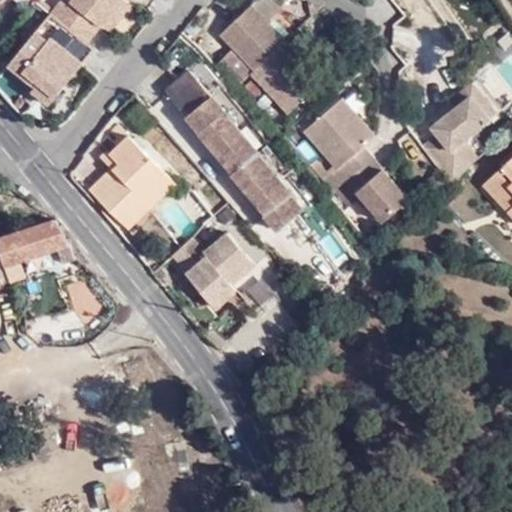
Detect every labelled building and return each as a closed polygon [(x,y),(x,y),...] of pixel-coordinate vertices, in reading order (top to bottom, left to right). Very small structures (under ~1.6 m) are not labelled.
[(0,0),(0,8),(9,0),(0,0)] [(51,39),(39,28),(12,62),(38,85),(35,89),(52,102),(87,62),(79,56),(90,42),(102,27),(122,0),(71,0),(70,1),(68,0),(61,0),(52,12),(66,22),(51,39)] [(132,4),(128,0),(122,0),(102,27),(110,33),(132,4)] [(255,2),(224,29),(256,67),(253,70),(289,110),(318,84),(281,44),(287,38),(255,2)] [(52,12),(39,28),(51,39),(66,22),(52,12)] [(98,48),(90,42),(79,56),(87,62),(98,48)] [(232,46),(216,61),(236,84),(251,68),(232,46)] [(198,65),(173,85),(190,105),(215,85),(198,65)] [(218,91),(194,111),(237,165),(236,168),(269,210),(270,212),(282,227),(307,207),(294,191),(295,188),(266,151),(267,148),(218,91)] [(404,200),(369,159),(359,166),(349,155),(358,147),(370,135),(337,98),(301,131),(331,167),(328,171),(349,196),(354,194),(379,222),(404,200)] [(493,98),(478,106),(487,122),(501,114),(493,98)] [(433,139),(419,151),(447,188),(475,163),(460,146),(487,122),(468,100),(428,134),(433,139)] [(123,215),(169,167),(132,131),(107,155),(116,165),(94,185),(123,215)] [(359,166),(369,159),(358,147),(349,155),(359,166)] [(511,158),(484,182),(511,212),(511,158)] [(178,177),(169,167),(123,215),(132,223),(178,177)] [(55,218),(54,218),(0,235),(0,269),(4,282),(19,277),(15,260),(50,247),(57,265),(73,260),(68,242),(60,221),(55,218)] [(196,237),(173,255),(215,310),(240,291),(231,281),(253,263),(229,232),(206,250),(196,237)] [(260,278),(244,292),(277,329),(293,316),(260,278)]
